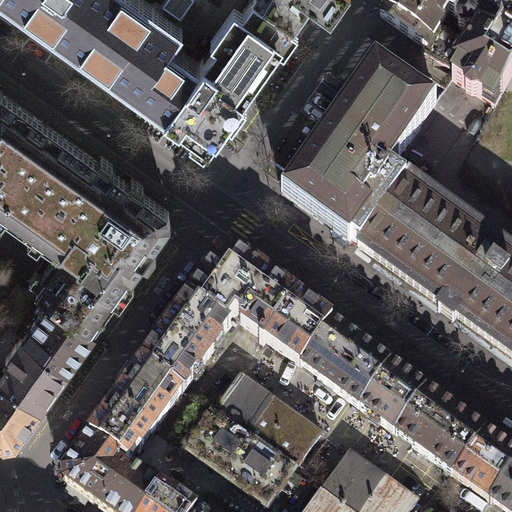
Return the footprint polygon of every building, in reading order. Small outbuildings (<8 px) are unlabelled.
[(7,0),(166,112),(201,63),(172,42),(183,26),(179,23),(193,0),(7,0)] [(201,63),(166,112),(209,143),(227,118),(232,120),(246,101),(242,97),(294,24),(299,16),(276,0),(249,0),(243,9),(234,3),(211,36),(216,40),(201,63)] [(276,0),(299,16),(310,0),(315,0),(331,10),(338,0),(276,0)] [(384,0),(375,14),(426,49),(440,29),(437,26),(443,17),(450,21),(464,0),(462,0),(384,0)] [(462,0),(464,0),(450,21),(471,34),(489,47),(500,29),(490,23),(504,0),(462,0)] [(511,4),(505,0),(504,0),(490,23),(500,29),(489,47),(511,61),(511,4)] [(511,66),(511,61),(489,47),(471,34),(460,52),(449,71),(454,73),(445,87),(489,113),(511,66)] [(438,310),(511,361),(511,260),(386,172),(429,111),(433,107),(372,64),(368,71),(278,197),(310,220),(438,310)] [(49,299),(90,329),(153,248),(151,239),(166,217),(164,203),(156,198),(6,90),(0,91),(0,217),(48,253),(27,281),(49,299)] [(219,256),(190,299),(227,326),(235,315),(243,320),(241,325),(266,342),(297,299),(285,290),(234,254),(219,256)] [(79,344),(90,329),(49,299),(5,356),(9,363),(0,373),(0,437),(14,435),(49,385),(79,344)] [(143,365),(183,393),(231,328),(227,326),(190,299),(169,327),(143,365)] [(333,325),(297,299),(266,342),(301,368),(333,325)] [(333,325),(301,368),(311,375),(361,411),(392,368),(342,332),(333,325)] [(90,439),(120,460),(126,465),(136,452),(139,454),(148,442),(183,393),(143,365),(121,395),(107,414),(90,439)] [(392,368),(361,411),(396,436),(427,394),(392,368)] [(248,440),(274,403),(262,394),(240,379),(214,416),(248,440)] [(427,394),(396,436),(404,442),(455,478),(486,435),(435,399),(427,394)] [(274,403),(248,440),(294,473),(321,436),(298,419),(274,403)] [(248,440),(214,416),(199,405),(172,443),(232,485),(268,511),(294,473),(248,440)] [(511,474),(511,453),(486,435),(455,478),(491,504),(511,474)] [(103,511),(143,511),(160,490),(134,473),(131,476),(117,465),(120,460),(90,439),(64,475),(65,485),(90,503),(103,511)] [(349,511),(363,511),(385,482),(369,471),(349,457),(323,493),(349,511)] [(502,511),(511,511),(511,474),(491,504),(498,509),(502,511)] [(385,482),(363,511),(410,511),(416,504),(396,490),(385,482)] [(196,511),(171,494),(169,497),(160,490),(143,511),(196,511)] [(349,511),(323,493),(309,511),(349,511)]
